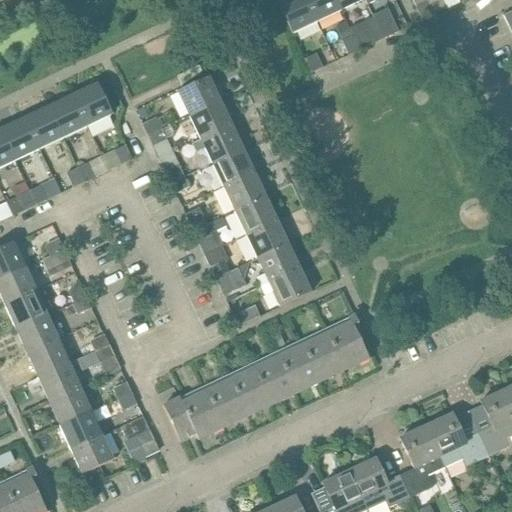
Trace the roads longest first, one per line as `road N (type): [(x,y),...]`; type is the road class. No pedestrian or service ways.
road 1 (residential): [(511,336),(138,511)]
road 2 (residential): [(0,109),(238,0)]
road 3 (residential): [(511,133),(459,19)]
